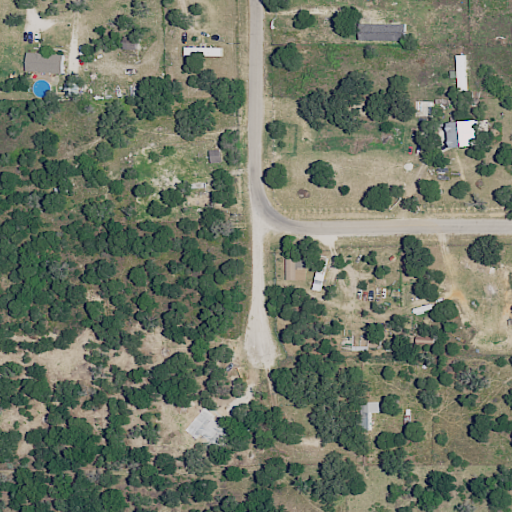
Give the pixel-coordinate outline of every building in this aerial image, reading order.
[(361,39),(407,40),(407,24),(362,23),(361,39)] [(222,47),(185,46),(185,55),(222,56),(222,47)] [(64,54),(28,53),(27,71),(63,73),(64,54)] [(467,54),(458,55),(459,91),(468,91),(467,54)] [(451,123),(480,120),(483,144),(454,148),(451,123)] [(212,163),(222,162),(221,149),(212,150),(212,163)] [(287,280),(305,280),(305,258),(286,258),(287,280)] [(380,401),(361,402),(362,424),(371,424),(371,413),(380,412),(380,401)]
